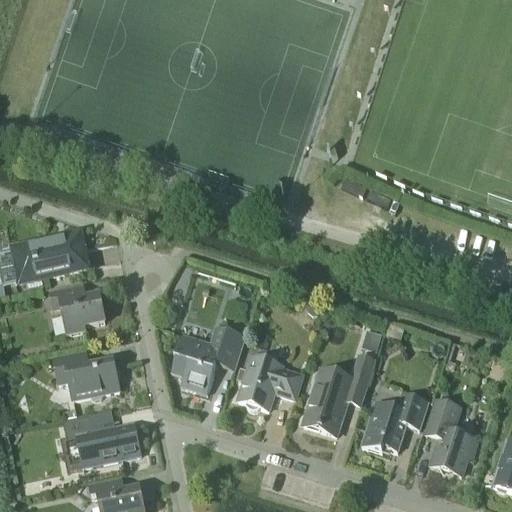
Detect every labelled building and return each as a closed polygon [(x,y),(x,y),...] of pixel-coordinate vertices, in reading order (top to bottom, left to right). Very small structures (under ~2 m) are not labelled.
[(0,278),(3,291),(86,273),(79,239),(0,256),(0,278)] [(105,328),(99,299),(86,302),(84,292),(51,299),(54,317),(62,315),(67,341),(85,337),(84,332),(105,328)] [(308,309),(307,316),(312,321),(320,319),(321,311),(315,306),(308,309)] [(215,352),(183,342),(175,367),(177,367),(176,372),(179,384),(183,385),(181,393),(208,402),(218,370),(234,375),(233,376),(234,377),(245,343),(248,334),(236,330),(233,339),(216,334),(216,335),(220,337),(215,352)] [(73,406),(89,403),(93,406),(100,404),(102,401),(120,397),(116,382),(119,379),(118,371),(114,369),(114,367),(89,372),(86,358),(54,365),(59,391),(69,389),(73,406)] [(259,417),(261,415),(269,417),(275,398),(280,400),(279,401),(295,406),(302,383),(282,376),(282,374),(252,364),(238,408),(246,410),(246,412),(246,413),(247,414),(248,415),(249,416),(250,417),(252,418),(254,418),(255,418),(257,418),(258,417),(259,417)] [(362,413),(376,370),(360,365),(352,387),(321,378),(303,433),(307,434),(307,433),(320,437),(320,438),(336,443),(342,425),(343,425),(347,412),(346,411),(347,408),(362,413)] [(419,437),(428,409),(402,401),(397,416),(376,409),(362,453),(382,460),(383,455),(397,460),(406,433),(419,437)] [(471,467),(477,447),(457,440),(454,435),(461,415),(436,407),(427,437),(441,441),(430,474),(445,478),(448,483),(457,478),(462,480),(466,466),(471,467)] [(65,426),(77,423),(75,415),(63,417),(65,426)] [(67,445),(61,446),(68,477),(83,474),(141,462),(134,429),(92,438),(88,423),(78,425),(77,423),(65,426),(66,428),(63,428),(67,445)] [(511,450),(507,449),(493,493),(497,495),(498,497),(504,499),(506,498),(511,499),(511,450)] [(138,495),(130,496),(116,499),(114,488),(89,493),(91,505),(97,504),(99,511),(144,511),(143,506),(141,507),(138,495)]
